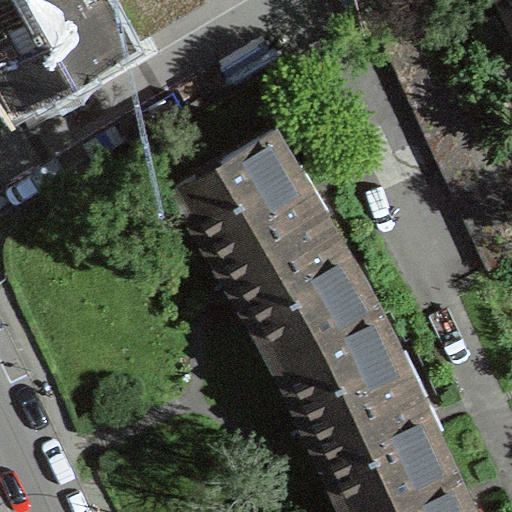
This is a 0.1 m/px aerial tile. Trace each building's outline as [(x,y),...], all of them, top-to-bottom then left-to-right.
[(0,0),(0,74),(17,105),(198,0),(0,0)] [(511,0),(498,0),(511,25),(511,0)] [(491,264),(511,254),(511,152),(448,14),(402,35),(388,41),(491,264)] [(280,354),(376,303),(361,274),(356,265),(346,270),(319,224),(330,217),(325,208),(313,215),(286,169),(295,163),(273,126),(175,184),(235,286),(261,330),(265,328),(280,354)] [(312,433),(349,511),(360,511),(455,468),(435,426),(425,431),(414,405),(426,400),(422,390),(409,396),(387,347),(397,343),(392,333),(376,303),(280,354),(294,381),(290,383),(312,433)] [(455,468),(360,511),(470,511),(474,510),(455,468)]
